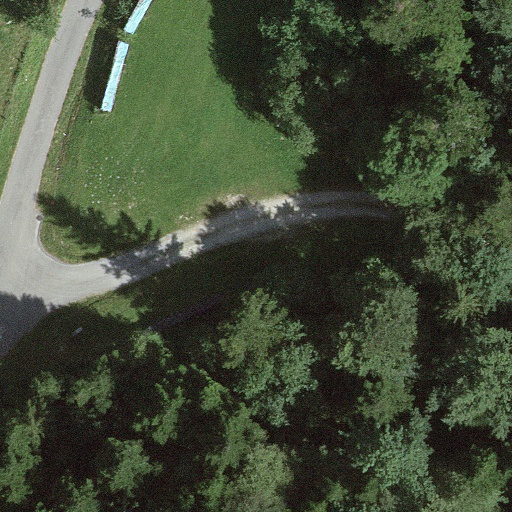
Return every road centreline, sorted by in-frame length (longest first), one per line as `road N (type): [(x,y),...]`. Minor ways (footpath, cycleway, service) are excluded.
road 1 (track): [(0,298),(99,281),(240,225),(325,212)]
road 2 (track): [(0,271),(86,0)]
road 3 (track): [(325,212),(427,226),(511,265)]
